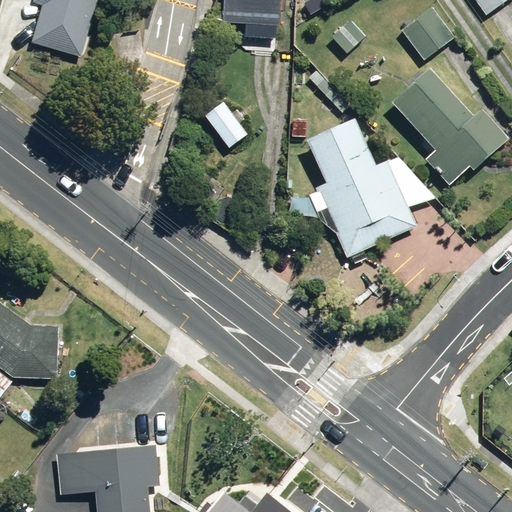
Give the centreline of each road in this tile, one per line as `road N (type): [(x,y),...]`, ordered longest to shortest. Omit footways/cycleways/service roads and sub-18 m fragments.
road 1 (secondary): [(0,132),(108,222),(388,423)]
road 2 (residential): [(511,284),(388,423)]
road 3 (secondary): [(388,423),(501,511)]
